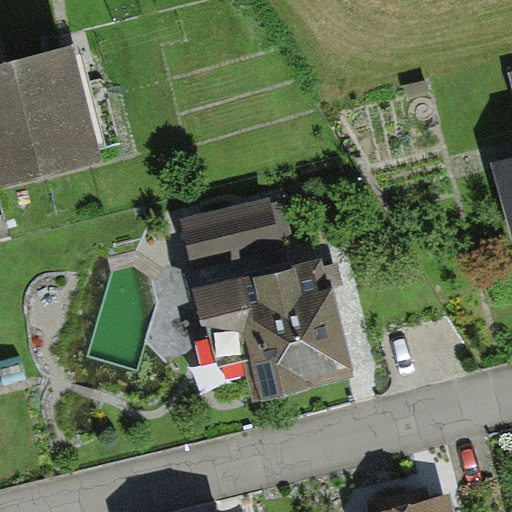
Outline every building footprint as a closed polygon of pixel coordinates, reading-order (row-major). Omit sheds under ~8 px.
[(0,187),(103,160),(75,44),(4,62),(0,62),(0,187)] [(511,243),(511,157),(491,163),(511,243)] [(191,292),(294,269),(293,265),(299,263),(284,194),(271,197),(174,220),(191,292)] [(325,265),(322,258),(293,265),(294,269),(191,292),(206,339),(242,331),(261,401),(354,377),(351,369),(354,368),(331,288),(325,265)] [(331,288),(342,285),(337,263),(325,265),(331,288)] [(454,511),(451,496),(384,511),(454,511)]
